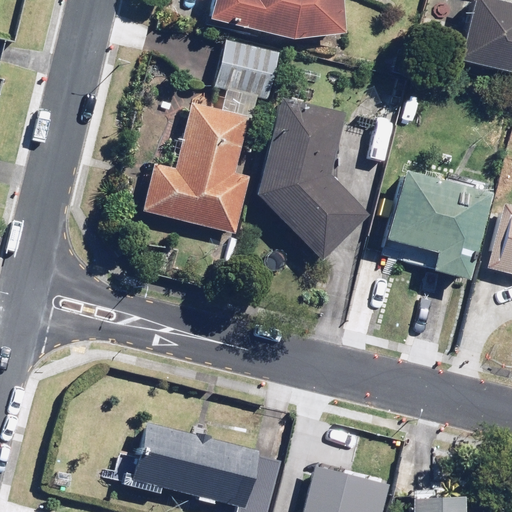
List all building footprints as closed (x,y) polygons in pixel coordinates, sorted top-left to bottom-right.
[(214,0),(210,16),(296,39),(347,34),(343,0),(214,0)] [(511,1),(504,0),(471,0),(458,61),(511,72),(511,1)] [(236,171),(255,95),(269,98),(280,55),(223,40),(211,84),(225,87),(219,111),(195,104),(179,166),(150,159),(137,209),(234,234),(250,174),(236,171)] [(360,142),(337,137),(343,112),(280,96),(256,192),(321,260),(369,214),(328,171),(330,165),(353,171),(360,142)] [(492,192),(404,169),(385,238),(401,242),(396,261),(468,280),(492,192)] [(511,203),(502,201),(484,270),(511,277),(511,203)] [(258,450),(146,422),(139,452),(120,448),(111,482),(162,494),(163,487),(239,506),(237,511),(268,511),(281,462),(256,456),(258,450)] [(380,511),(386,487),(311,470),(301,511),(380,511)] [(466,511),(467,495),(436,495),(436,490),(415,490),(415,511),(466,511)]
